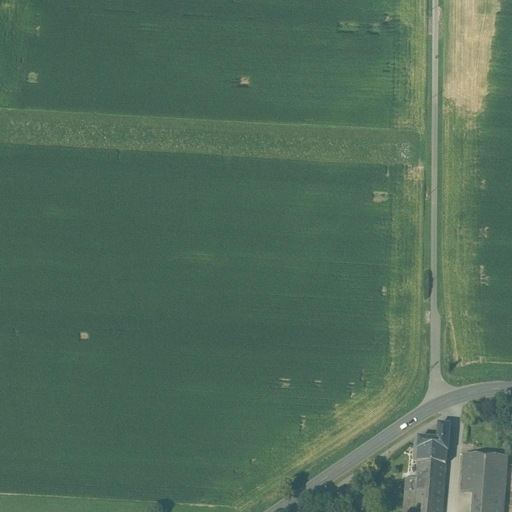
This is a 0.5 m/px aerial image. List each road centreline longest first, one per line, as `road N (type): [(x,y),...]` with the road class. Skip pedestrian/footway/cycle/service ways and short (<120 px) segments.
road 1 (residential): [(435,0),(440,403)]
road 2 (secondary): [(276,511),(440,403)]
